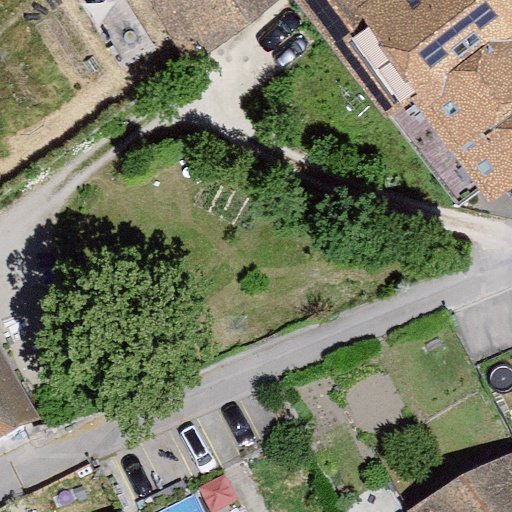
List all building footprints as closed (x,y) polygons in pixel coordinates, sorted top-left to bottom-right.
[(148,0),(187,63),(268,0),(148,0)] [(380,0),(413,42),(416,39),(466,0),(380,0)] [(511,0),(466,0),(416,39),(509,168),(511,165),(511,0)] [(0,464),(30,448),(0,389),(0,464)] [(511,511),(511,459),(417,511),(511,511)] [(125,511),(120,498),(77,511),(125,511)]
